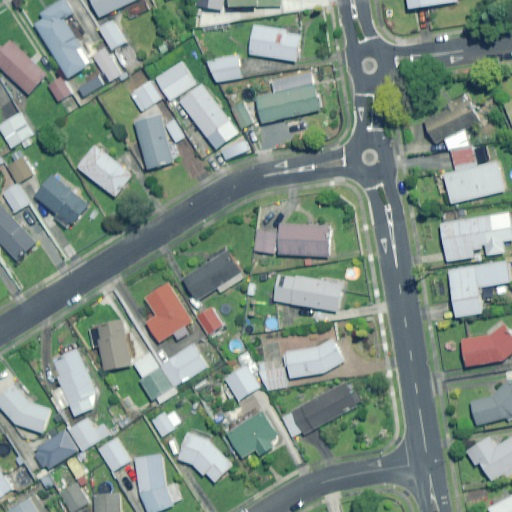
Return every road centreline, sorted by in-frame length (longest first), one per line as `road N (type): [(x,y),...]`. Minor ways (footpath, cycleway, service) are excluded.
road 1 (residential): [(311,167),(233,187),(0,332)]
road 2 (residential): [(426,463),(388,215)]
road 3 (residential): [(426,463),(324,481),(268,511)]
road 4 (residential): [(386,64),(511,43)]
